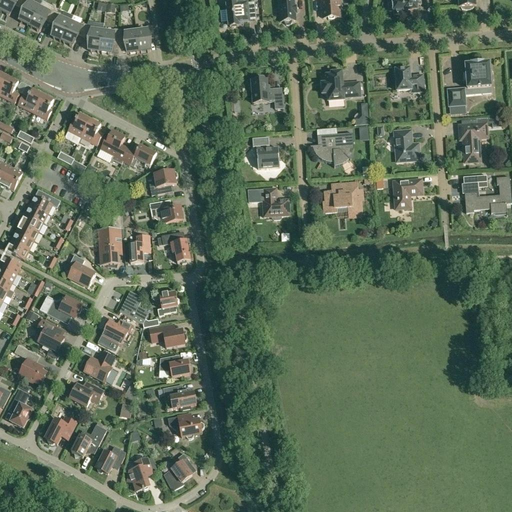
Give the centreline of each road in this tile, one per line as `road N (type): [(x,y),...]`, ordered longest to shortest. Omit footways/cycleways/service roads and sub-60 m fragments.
road 1 (residential): [(187,277),(218,451),(209,478),(184,498),(150,509),(26,446)]
road 2 (residential): [(26,446),(110,280),(187,277)]
road 3 (residential): [(187,277),(200,262),(181,154),(71,98)]
road 4 (residential): [(74,77),(291,51)]
road 5 (residential): [(443,198),(431,41)]
road 6 (residential): [(303,207),(291,51)]
road 7 (residential): [(12,212),(71,98)]
